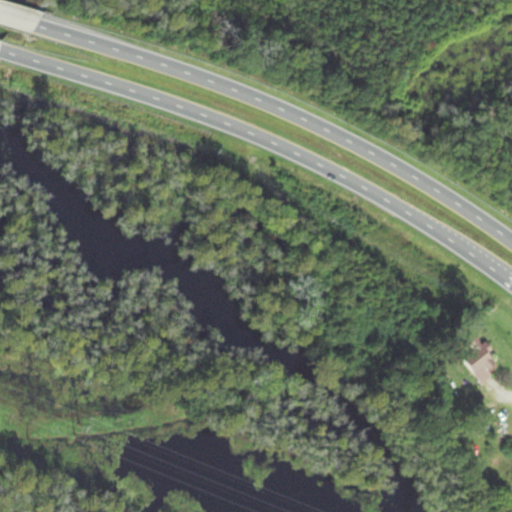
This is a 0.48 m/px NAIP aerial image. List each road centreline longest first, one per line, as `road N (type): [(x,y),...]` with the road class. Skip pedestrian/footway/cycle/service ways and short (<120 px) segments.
road 1 (trunk): [(7,54),(288,151),(410,217),(511,286)]
road 2 (trunk): [(511,244),(428,187),(302,120),(37,28)]
